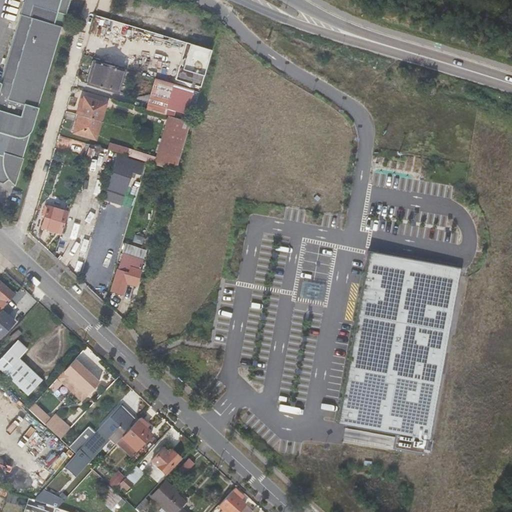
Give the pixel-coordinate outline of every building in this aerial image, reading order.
[(59,14),(35,6),(31,19),(56,27),(59,14)] [(18,186),(62,29),(56,27),(31,19),(20,16),(0,83),(0,131),(11,135),(3,163),(5,171),(18,186)] [(115,91),(121,68),(91,59),(84,82),(115,91)] [(176,81),(201,89),(202,85),(177,77),(176,81)] [(169,106),(193,114),(200,91),(175,84),(169,106)] [(105,103),(83,97),(78,114),(100,120),(105,103)] [(73,133),(94,140),(100,120),(78,114),(73,133)] [(181,119),(176,117),(169,141),(184,145),(191,122),(187,121),(184,133),(177,131),(181,119)] [(187,121),(181,119),(177,131),(184,133),(187,121)] [(169,141),(162,166),(177,170),(184,145),(169,141)] [(113,165),(117,153),(88,145),(85,157),(113,165)] [(140,175),(113,167),(104,197),(124,202),(131,180),(138,182),(140,175)] [(47,207),(41,228),(62,234),(68,213),(47,207)] [(101,259),(117,263),(124,240),(108,236),(101,259)] [(361,294),(336,423),(400,435),(397,450),(425,455),(460,266),(369,250),(362,290),(361,294)] [(135,288),(145,262),(121,254),(110,292),(122,297),(125,284),(135,288)] [(305,280),(302,295),(323,300),(327,285),(305,280)] [(0,311),(2,310),(15,297),(0,282),(0,311)] [(6,315),(25,295),(20,290),(15,297),(2,310),(6,315)] [(0,337),(13,323),(6,315),(2,310),(0,311),(0,337)] [(17,341),(0,359),(0,366),(4,370),(25,349),(17,341)] [(26,350),(25,349),(4,370),(29,394),(42,379),(19,357),(26,350)] [(87,394),(98,383),(74,360),(63,372),(87,394)] [(87,394),(63,372),(56,379),(80,402),(87,394)] [(71,426),(56,412),(51,416),(35,402),(29,408),(61,438),(71,426)] [(123,429),(133,419),(120,406),(107,420),(108,422),(111,419),(123,429)] [(144,430),(147,426),(139,419),(136,422),(144,430)] [(144,430),(136,422),(122,437),(134,449),(149,434),(144,430)] [(98,437),(95,433),(80,449),(83,453),(98,437)] [(164,473),(179,457),(171,449),(167,454),(164,451),(162,448),(150,460),(164,473)] [(76,452),(75,454),(70,459),(74,462),(80,456),(76,452)] [(141,473),(134,466),(118,483),(125,490),(141,473)] [(189,511),(183,506),(189,500),(166,478),(150,495),(168,511),(189,511)] [(241,495),(233,487),(216,504),(221,508),(217,511),(235,511),(243,504),(238,498),(241,495)] [(44,489),(40,498),(59,507),(63,498),(44,489)] [(114,492),(104,500),(112,510),(122,502),(114,492)]
